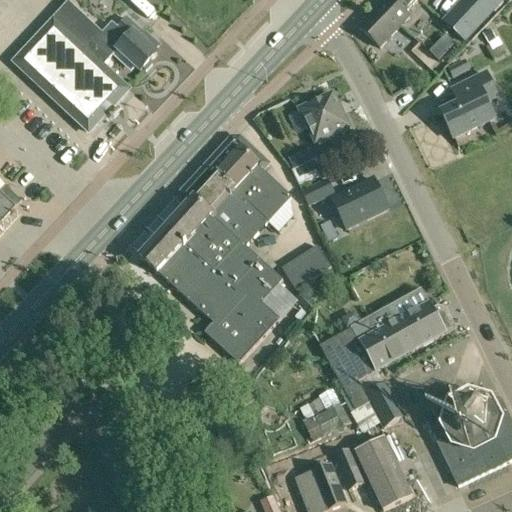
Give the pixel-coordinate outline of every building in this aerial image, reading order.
[(123,0),(123,1),(147,15),(155,1),(152,0),(123,0)] [(378,45),(420,0),(387,0),(360,28),(359,30),(377,47),(378,45)] [(507,0),(462,0),(442,22),(466,44),(507,0)] [(60,14),(111,60),(118,53),(141,74),(144,71),(146,73),(152,67),(150,64),(157,56),(153,53),(159,47),(144,34),(143,36),(127,21),(117,31),(112,26),(102,37),(69,5),(68,5),(60,14)] [(104,68),(111,60),(60,14),(53,21),(12,65),(86,135),(103,116),(108,120),(116,112),(111,108),(127,90),(128,90),(104,68)] [(496,40),(491,31),(496,28),(493,23),(482,34),(488,45),(496,40)] [(438,62),(444,55),(435,47),(429,54),(438,62)] [(452,80),(469,72),(464,62),(447,70),(452,80)] [(464,105),(440,116),(452,142),(492,123),(484,106),(495,100),(484,78),(457,91),(464,105)] [(333,97),(301,113),(316,145),(349,130),(333,97)] [(195,182),(192,204),(244,252),(247,249),(292,200),(263,174),(269,168),(243,142),(230,143),(195,182)] [(293,173),(300,188),(325,176),(318,161),(316,162),(294,173),(293,173)] [(309,209),(335,196),(327,181),(302,194),(309,209)] [(389,212),(374,182),(333,201),(348,232),(389,212)] [(0,228),(17,210),(0,193),(0,228)] [(244,252),(192,204),(140,260),(157,276),(158,274),(217,329),(208,339),(238,367),(281,321),(297,304),(294,301),(279,287),(283,282),(247,249),(244,252)] [(320,228),(328,243),(337,239),(329,223),(320,228)] [(296,293),(331,270),(317,248),(282,271),(296,293)] [(302,294),(294,301),(297,304),(310,317),(318,310),(302,294)] [(353,331),(320,349),(345,391),(358,384),(377,374),(454,332),(444,313),(437,312),(432,315),(428,307),(421,294),(391,310),(387,309),(381,313),(380,316),(353,331)] [(366,398),(384,431),(406,418),(388,386),(366,398)] [(253,404),(247,392),(237,396),(243,409),(253,404)] [(430,431),(459,489),(511,463),(511,426),(501,405),(484,413),(467,411),(464,413),(455,395),(429,410),(438,427),(430,431)] [(323,412),(324,414),(312,420),(323,440),(335,434),(336,436),(350,428),(338,405),(323,412)] [(277,429),(281,445),(293,441),(288,426),(277,429)] [(385,511),(413,499),(385,441),(355,455),(382,511),(385,511)] [(333,460),(349,493),(365,486),(351,453),(333,460)] [(307,511),(329,511),(345,506),(330,469),(296,483),(307,511)]
